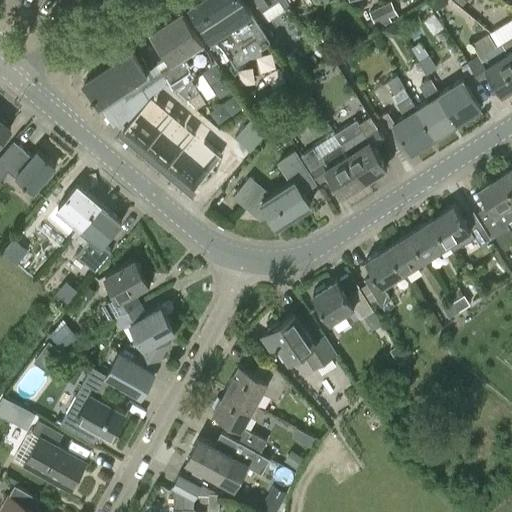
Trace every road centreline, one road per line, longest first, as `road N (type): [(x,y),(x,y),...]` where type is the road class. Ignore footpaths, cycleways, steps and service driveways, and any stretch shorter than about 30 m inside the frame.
road 1 (residential): [(253,261),(217,251),(22,81)]
road 2 (residential): [(511,124),(317,248),(253,261)]
road 3 (residential): [(113,511),(253,261)]
